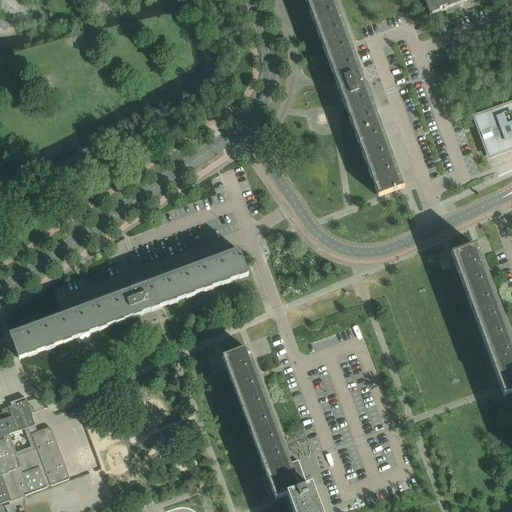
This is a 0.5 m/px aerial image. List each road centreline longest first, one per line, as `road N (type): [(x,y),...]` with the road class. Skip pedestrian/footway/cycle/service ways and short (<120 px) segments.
road 1 (tertiary): [(0,293),(241,128)]
road 2 (residential): [(346,494),(252,232)]
road 3 (residential): [(416,50),(409,31),(373,44),(427,190)]
road 4 (residential): [(61,301),(252,232)]
road 5 (unclassified): [(296,205),(324,241),(350,252),(385,251),(442,226)]
road 6 (tertiary): [(241,128),(260,106),(270,73),(251,0)]
